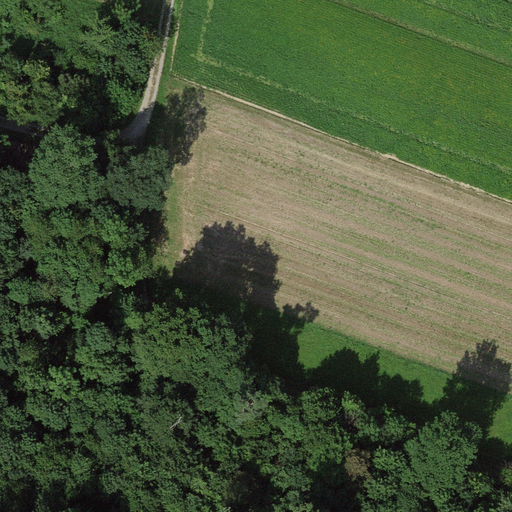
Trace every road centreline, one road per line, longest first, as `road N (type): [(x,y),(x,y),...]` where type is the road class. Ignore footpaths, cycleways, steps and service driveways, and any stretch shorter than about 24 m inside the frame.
road 1 (track): [(134,149),(142,314),(173,342),(511,469)]
road 2 (track): [(166,0),(134,149),(0,124)]
